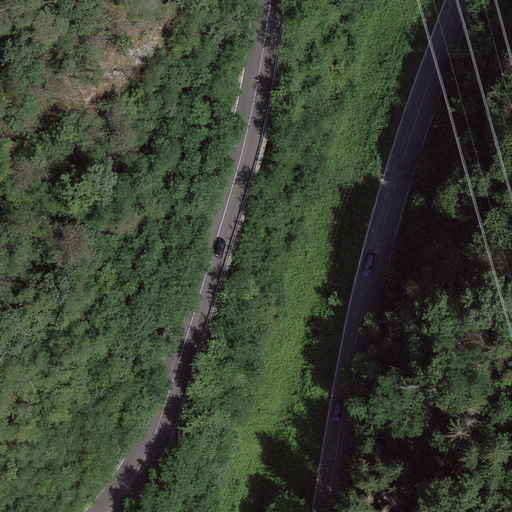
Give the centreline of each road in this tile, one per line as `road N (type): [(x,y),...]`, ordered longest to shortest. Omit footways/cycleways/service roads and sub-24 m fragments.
road 1 (tertiary): [(268,0),(250,123),(155,435),(102,511)]
road 2 (secondary): [(323,511),(448,0)]
